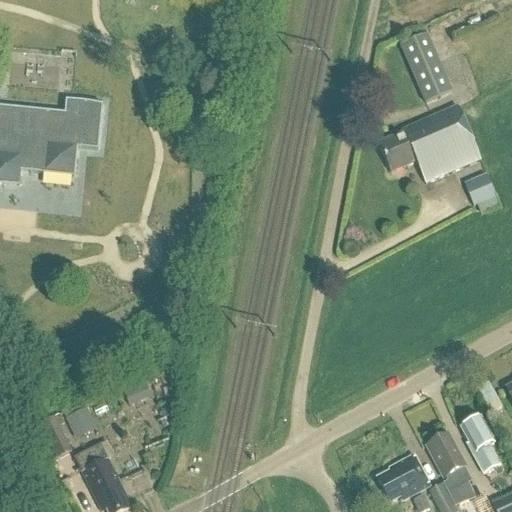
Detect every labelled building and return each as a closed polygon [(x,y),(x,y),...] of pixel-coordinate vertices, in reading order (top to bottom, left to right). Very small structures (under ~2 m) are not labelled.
[(426,107),(451,97),(426,38),(401,49),(426,107)] [(0,186),(19,189),(21,175),(74,180),(77,152),(98,154),(102,108),(66,105),(65,117),(0,110),(0,186)] [(425,187),(480,163),(458,110),(402,134),(403,137),(378,148),(390,176),(416,166),(425,187)] [(501,211),(496,200),(487,178),(465,187),(475,209),(477,208),(482,219),(501,211)] [(147,389),(125,398),(130,411),(152,403),(147,389)] [(52,418),(37,426),(43,438),(58,464),(73,455),(58,430),(52,418)] [(485,479),(502,470),(493,452),(497,450),(482,423),(465,432),(470,442),(467,444),(485,479)] [(447,485),(442,488),(453,510),(473,501),(466,485),(470,483),(464,469),(466,468),(451,437),(425,449),(441,481),(445,479),(447,485)] [(105,511),(124,511),(126,511),(131,509),(100,447),(73,460),(99,511),(104,511),(105,511)] [(415,499),(432,490),(415,457),(375,477),(390,507),(413,496),(415,499)] [(428,494),(436,511),(454,511),(453,510),(442,488),(428,494)] [(493,511),(511,511),(511,498),(492,508),(493,511)] [(413,504),(416,511),(427,511),(422,500),(413,504)]
